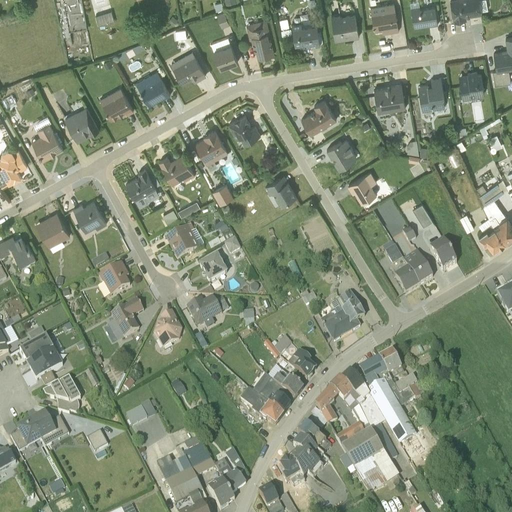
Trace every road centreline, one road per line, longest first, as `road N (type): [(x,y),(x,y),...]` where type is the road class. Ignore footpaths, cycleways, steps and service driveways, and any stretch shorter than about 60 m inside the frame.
road 1 (residential): [(399,325),(253,87)]
road 2 (residential): [(245,511),(288,420),(338,366),(399,325)]
road 3 (residential): [(253,87),(461,45)]
road 4 (residential): [(95,168),(253,87)]
road 5 (residential): [(95,168),(163,288)]
road 6 (residential): [(399,325),(511,254)]
